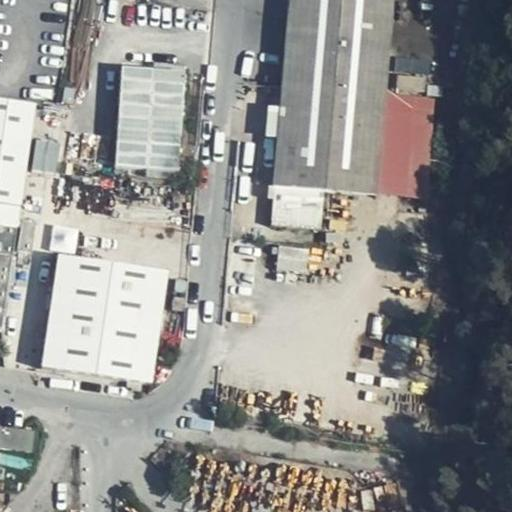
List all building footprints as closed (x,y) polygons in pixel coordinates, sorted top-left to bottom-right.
[(376,192),(392,0),(287,0),(270,184),(376,192)] [(187,76),(122,71),(115,171),(181,176),(187,76)] [(44,111),(0,103),(0,205),(28,210),(44,111)] [(26,232),(0,227),(0,333),(9,335),(26,232)] [(65,259),(47,370),(156,385),(174,275),(65,259)] [(0,451),(30,456),(32,435),(0,429),(0,451)]
